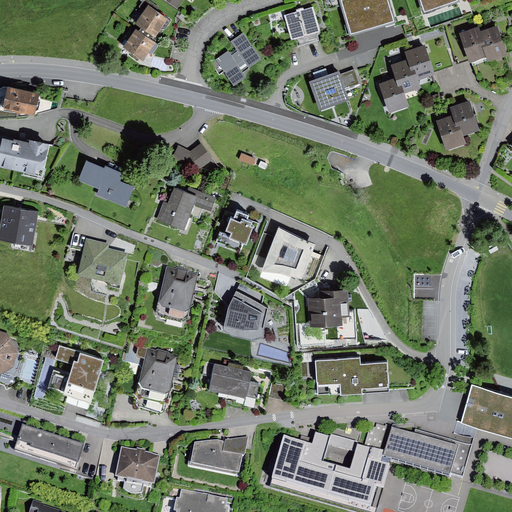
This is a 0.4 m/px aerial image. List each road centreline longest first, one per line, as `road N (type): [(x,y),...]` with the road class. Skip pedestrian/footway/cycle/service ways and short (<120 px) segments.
road 1 (residential): [(475,196),(445,287),(442,379),(427,404),(130,435),(0,402)]
road 2 (tertiary): [(475,196),(360,148),(183,93)]
road 3 (residential): [(0,188),(58,203),(243,278)]
road 4 (tertiary): [(183,93),(97,76),(0,70)]
road 5 (residential): [(262,0),(204,28),(183,93)]
